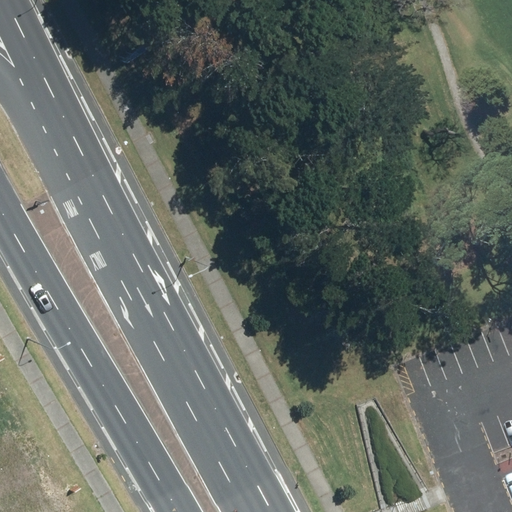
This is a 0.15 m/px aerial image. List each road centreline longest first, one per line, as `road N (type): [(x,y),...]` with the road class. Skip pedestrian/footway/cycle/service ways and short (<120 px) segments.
road 1 (secondary): [(53,98),(270,511)]
road 2 (secondary): [(176,511),(0,206)]
